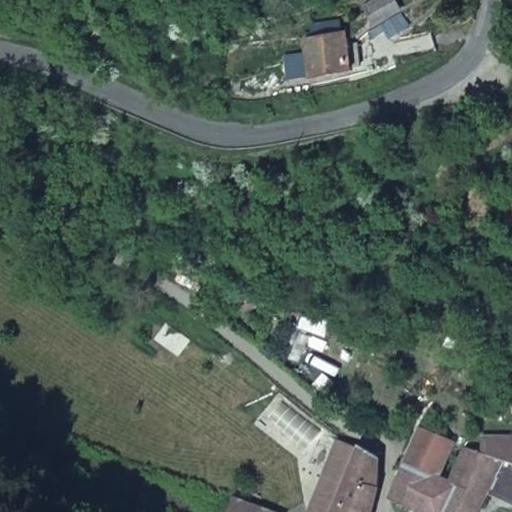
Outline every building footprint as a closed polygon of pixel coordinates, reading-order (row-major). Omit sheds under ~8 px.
[(400,9),(395,0),(370,0),(360,5),(370,24),(400,9)] [(408,27),(401,14),(383,24),(390,37),(408,27)] [(307,77),(351,69),(350,63),(347,44),(344,30),(301,37),(304,56),(283,58),(284,79),(307,77)] [(347,44),(350,63),(358,62),(354,43),(347,44)] [(443,511),(453,494),(443,488),(449,479),(438,474),(454,441),(420,426),(384,500),(407,511),(443,511)] [(477,511),(486,493),(502,461),(511,464),(511,434),(482,436),(480,451),(467,445),(449,479),(443,488),(453,494),(443,511),(477,511)] [(336,439),(307,511),(328,511),(354,446),(336,439)] [(356,443),(354,446),(328,511),(370,511),(378,487),(377,457),(356,443)] [(511,464),(502,461),(486,493),(511,504),(511,464)] [(279,511),(238,497),(232,511),(279,511)]
